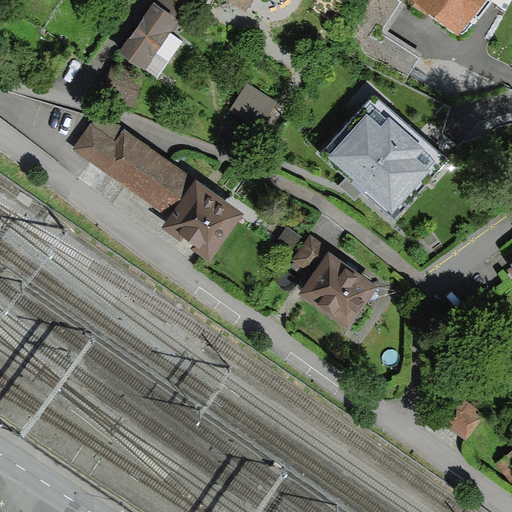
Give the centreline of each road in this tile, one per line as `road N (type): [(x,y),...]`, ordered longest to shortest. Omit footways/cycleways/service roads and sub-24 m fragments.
road 1 (residential): [(0,134),(414,437)]
road 2 (residential): [(0,80),(134,120),(252,168),(336,213),(422,285)]
road 3 (residential): [(422,285),(414,437)]
